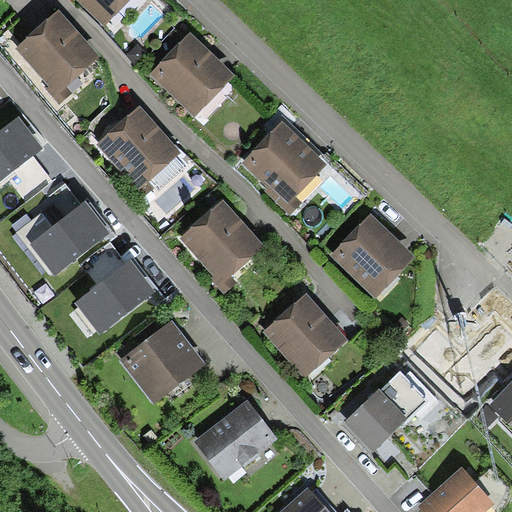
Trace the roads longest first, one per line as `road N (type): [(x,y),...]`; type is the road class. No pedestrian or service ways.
road 1 (residential): [(0,72),(389,511)]
road 2 (residential): [(358,314),(60,0)]
road 3 (residential): [(200,0),(511,300)]
road 4 (secondary): [(0,315),(80,423)]
